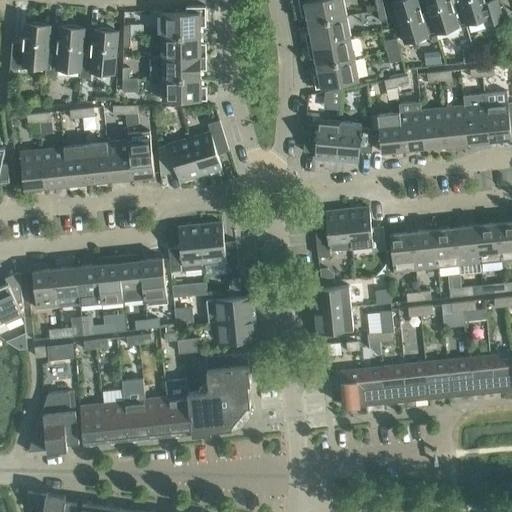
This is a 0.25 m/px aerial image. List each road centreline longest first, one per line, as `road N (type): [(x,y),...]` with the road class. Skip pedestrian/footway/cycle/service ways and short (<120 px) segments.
road 1 (residential): [(298,466),(0,467)]
road 2 (residential): [(298,466),(270,187)]
road 3 (residential): [(226,0),(232,87),(270,187)]
road 4 (residential): [(175,204),(150,234),(0,247)]
road 5 (residential): [(270,187),(285,123),(277,0)]
road 6 (residential): [(0,210),(149,196),(170,204)]
road 7 (residential): [(511,198),(406,208),(363,184)]
road 8 (residential): [(363,184),(391,172),(511,161)]
road 9 (residential): [(298,466),(419,454)]
